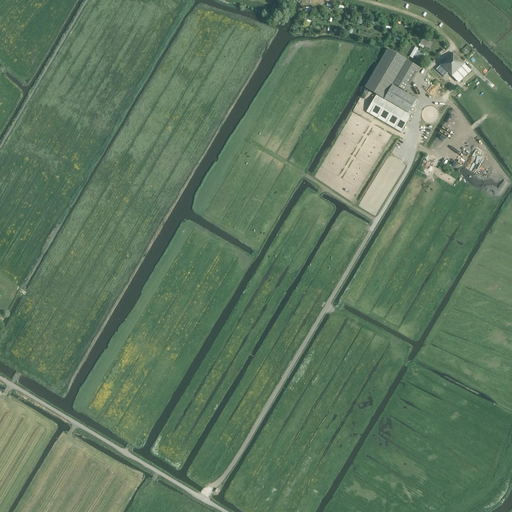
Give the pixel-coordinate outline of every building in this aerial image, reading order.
[(429,48),(432,43),(423,38),(420,44),(429,48)] [(406,92),(420,68),(388,50),(366,89),(383,99),(392,85),(392,84),(406,92)] [(422,61),(425,55),(418,51),(414,57),(422,61)] [(440,67),(437,70),(444,77),(449,72),(460,83),(464,79),(472,70),(467,66),(464,62),(453,53),(440,67)] [(409,114),(417,99),(392,85),(383,99),(409,114)] [(402,133),(411,116),(377,96),(367,113),(402,133)]
